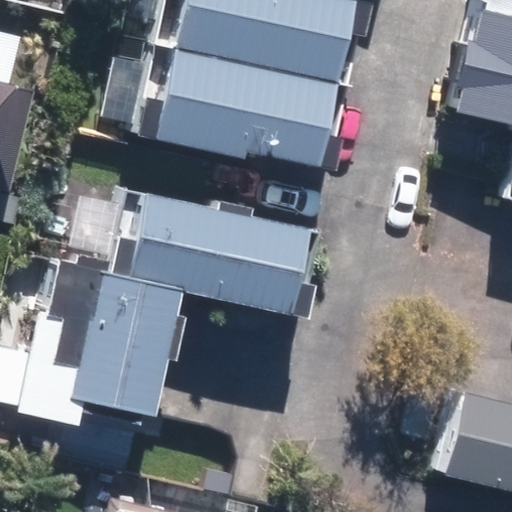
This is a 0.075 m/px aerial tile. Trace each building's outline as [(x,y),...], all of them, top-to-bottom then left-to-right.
[(158,0),(132,144),(286,173),(318,1),(311,0),(158,0)] [(511,0),(460,0),(457,17),(449,51),(435,48),(426,88),(440,91),(435,115),(500,129),(511,131),(511,0)] [(0,138),(10,96),(0,94),(0,138)] [(511,407),(433,390),(412,485),(511,507),(511,131),(500,129),(481,212),(511,219),(511,407)] [(281,320),(299,226),(111,190),(95,274),(43,265),(24,367),(50,372),(43,406),(119,420),(143,294),(281,320)] [(182,511),(102,493),(97,511),(182,511)]
